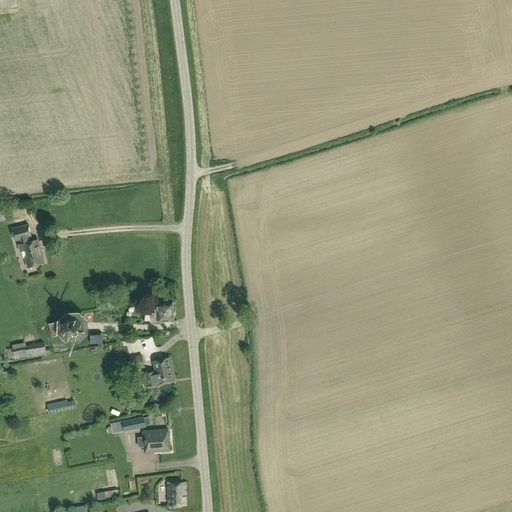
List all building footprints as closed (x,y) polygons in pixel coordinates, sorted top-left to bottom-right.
[(44,263),(38,239),(30,241),(29,237),(31,236),(28,225),(12,229),(15,240),(21,239),(22,244),(24,243),(28,257),(25,258),(28,267),(44,263)] [(174,320),(173,303),(157,303),(158,310),(143,310),(144,322),(174,320)] [(76,343),(76,338),(83,332),(83,324),(78,318),(70,318),(64,323),(64,331),(60,335),(68,343),(76,343)] [(49,324),(52,336),(60,334),(57,322),(49,324)] [(44,353),(43,343),(23,345),(22,340),(10,341),(11,356),(44,353)] [(129,358),(132,370),(144,367),(142,355),(129,358)] [(174,380),(169,357),(153,361),(155,371),(144,373),(146,381),(143,381),(145,387),(174,380)] [(49,414),(77,408),(75,400),(67,402),(67,400),(47,404),(49,414)] [(157,420),(157,411),(147,412),(147,421),(157,420)] [(118,432),(145,427),(143,417),(116,422),(118,432)] [(144,452),(169,450),(168,430),(143,432),(144,438),(140,438),(141,445),(144,445),(144,452)] [(168,482),(168,506),(186,505),(185,482),(168,482)] [(98,500),(106,499),(105,498),(104,492),(97,493),(98,500)] [(74,511),(84,511),(82,502),(72,505),(74,511)]
